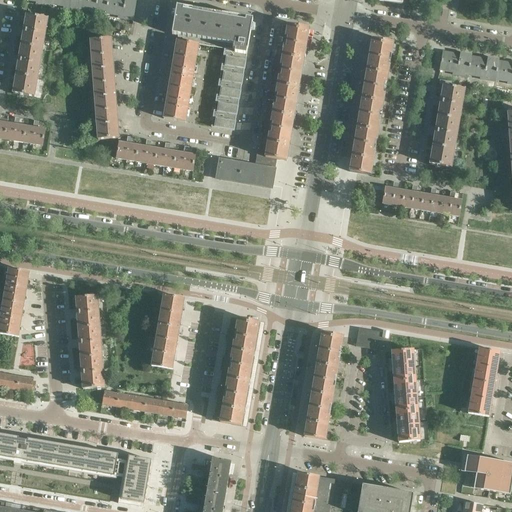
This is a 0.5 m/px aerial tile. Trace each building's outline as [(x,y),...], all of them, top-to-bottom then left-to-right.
[(69,0),(52,0),(51,7),(52,7),(52,5),(64,7),(64,9),(69,10),(71,0),(69,0)] [(78,11),(80,0),(69,0),(71,0),(69,10),(78,11)] [(97,5),(97,0),(80,0),(78,11),(79,12),(80,9),(91,11),(91,14),(96,15),(98,5),(97,5)] [(106,16),(108,0),(97,0),(97,5),(98,5),(96,15),(106,16)] [(123,19),(125,0),(108,0),(106,16),(107,16),(107,14),(119,16),(118,18),(123,19)] [(133,21),(136,0),(125,0),(123,19),(133,21)] [(425,9),(426,0),(417,0),(417,7),(425,9)] [(190,21),(192,9),(177,7),(175,15),(185,17),(184,20),(190,21)] [(202,42),(207,12),(192,9),(190,21),(187,43),(199,45),(200,41),(202,42)] [(217,44),(219,32),(222,15),(207,12),(202,42),(217,44)] [(187,43),(190,21),(184,20),(185,17),(175,15),(172,35),(178,36),(177,41),(187,43)] [(234,35),(235,28),(237,17),(222,15),(219,32),(234,35)] [(42,50),(48,19),(27,16),(22,46),(42,50)] [(251,28),(253,20),(237,17),(235,28),(241,29),(241,27),(251,28)] [(306,47),(309,29),(288,26),(286,33),(286,35),(286,38),(279,37),(277,36),(276,42),(306,47)] [(249,40),(251,28),(241,27),(241,29),(235,28),(234,35),(240,36),(239,38),(249,40)] [(249,44),(249,40),(239,38),(240,36),(234,35),(219,32),(217,44),(225,45),(224,49),(225,49),(235,51),(236,48),(238,48),(239,42),(249,44)] [(112,55),(112,45),(111,40),(90,41),(91,57),(112,55)] [(391,55),(393,44),(372,40),(369,57),(388,60),(389,55),(391,55)] [(196,61),(199,45),(187,43),(177,41),(174,57),(196,61)] [(247,56),(249,45),(249,44),(239,42),(238,48),(236,48),(235,51),(235,54),(247,56)] [(301,75),(306,47),(276,42),(275,47),(277,47),(284,48),(283,52),(283,55),(282,57),(282,60),(281,62),(281,66),(274,65),(272,65),(271,70),(301,75)] [(37,80),(42,50),(22,46),(16,76),(37,80)] [(244,69),(247,56),(235,54),(235,51),(225,49),(223,56),(227,57),(226,65),(244,69)] [(458,66),(460,55),(443,52),(440,70),(453,73),(453,75),(458,76),(460,66),(458,66)] [(467,77),(471,57),(471,56),(460,54),(460,55),(458,66),(460,66),(458,76),(467,77)] [(115,83),(113,67),(112,55),(91,57),(94,85),(115,83)] [(193,76),(195,65),(196,61),(174,57),(172,72),(193,76)] [(386,84),(389,67),(387,66),(388,60),(369,57),(364,86),(383,89),(384,83),(386,84)] [(486,71),(488,60),(471,57),(467,77),(468,78),(469,75),(480,77),(480,80),(485,81),(487,71),(486,71)] [(495,82),(498,62),(498,60),(488,59),(488,60),(486,71),(487,71),(485,81),(495,82)] [(511,85),(511,81),(511,64),(498,62),(495,82),(496,82),(496,80),(508,82),(507,84),(511,85)] [(242,84),(244,69),(226,65),(222,65),(221,72),(225,72),(223,81),(242,84)] [(296,104),(301,75),(271,70),(270,76),(273,76),(279,77),(278,81),(278,83),(277,86),(277,88),(277,91),(276,95),(270,94),(267,93),(267,99),(296,104)] [(191,92),(193,78),(193,76),(172,72),(169,88),(191,92)] [(34,98),(37,80),(16,76),(13,94),(34,98)] [(239,99),(242,84),(223,81),(219,80),(218,87),(222,88),(220,96),(239,99)] [(117,110),(115,94),(115,83),(94,85),(96,112),(117,110)] [(381,112),(384,95),(382,95),(383,89),(364,86),(359,114),(378,118),(379,112),(381,112)] [(459,121),(464,90),(443,86),(438,117),(459,121)] [(188,107),(190,95),(191,92),(169,88),(166,104),(188,107)] [(239,99),(220,96),(217,96),(215,102),(219,103),(218,112),(237,115),(239,99)] [(291,132),(296,104),(267,99),(266,104),(268,104),(274,105),(273,109),(273,112),(273,114),(272,117),(272,119),(271,123),(265,122),(263,121),(262,127),(291,132)] [(185,123),(188,109),(188,107),(166,104),(164,119),(185,123)] [(119,139),(118,122),(117,110),(96,112),(98,140),(119,139)] [(234,131),(237,115),(218,112),(214,111),(213,118),(217,118),(215,128),(234,131)] [(377,141),(379,124),(377,123),(378,118),(359,114),(354,143),(373,146),(374,140),(377,141)] [(454,150),(459,121),(438,117),(433,147),(454,150)] [(14,142),(18,119),(15,118),(14,125),(7,123),(4,140),(14,142)] [(23,143),(26,127),(19,126),(20,119),(18,119),(14,142),(23,143)] [(33,145),(37,122),(34,121),(33,128),(26,127),(23,143),(33,145)] [(42,146),(45,130),(38,129),(39,122),(37,122),(33,145),(42,146)] [(286,161),(291,132),(262,127),(261,133),(263,133),(269,135),(268,138),(268,141),(268,143),(267,146),(267,148),(266,152),(260,151),(258,151),(257,156),(276,160),(286,161)] [(136,162),(138,146),(131,145),(132,138),(128,137),(127,144),(119,143),(116,159),(136,162)] [(154,166),(157,149),(150,148),(151,141),(147,141),(146,147),(138,146),(136,162),(154,166)] [(372,169),(375,152),(372,152),(373,146),(354,143),(349,172),(368,175),(369,169),(372,169)] [(173,169),(176,152),(169,151),(170,145),(166,144),(164,150),(157,149),(154,166),(173,169)] [(193,172),(195,156),(188,154),(189,148),(184,147),(183,153),(176,152),(173,169),(193,172)] [(450,168),(454,150),(433,147),(430,165),(450,168)] [(272,189),(276,160),(257,156),(255,166),(220,160),(216,179),(272,189)] [(402,208),(404,191),(397,190),(398,183),(394,183),(393,189),(385,188),(382,204),(402,208)] [(421,211),(423,194),(416,193),(417,187),(413,186),(412,192),(404,191),(402,208),(421,211)] [(439,214),(442,197),(435,196),(436,190),(432,189),(431,195),(423,194),(421,211),(439,214)] [(459,217),(462,201),(454,199),(455,193),(451,192),(449,199),(442,197),(439,214),(459,217)] [(24,305),(29,274),(30,273),(9,270),(3,302),(24,305)] [(181,315),(183,305),(184,299),(163,296),(161,312),(181,315)] [(99,326),(97,297),(76,298),(78,328),(99,326)] [(0,334),(19,338),(24,305),(3,302),(0,321),(0,334)] [(177,342),(180,326),(181,315),(161,312),(156,339),(177,342)] [(256,340),(259,323),(238,319),(237,323),(236,327),(236,331),(235,336),(256,340)] [(102,357),(99,326),(78,328),(81,359),(102,357)] [(392,352),(390,335),(359,329),(358,336),(356,347),(386,352),(392,352)] [(340,354),(343,337),(322,333),(319,351),(340,354)] [(251,369),(255,345),(256,340),(235,336),(234,342),(233,345),(233,348),(232,351),(232,354),(231,357),(231,360),(230,365),(251,369)] [(172,370),(175,353),(177,342),(156,339),(151,367),(172,370)] [(494,385),(500,353),(479,349),(474,382),(494,385)] [(415,381),(414,366),(413,350),(392,352),(394,382),(415,381)] [(335,383),(339,360),(340,354),(319,351),(314,379),(335,383)] [(104,388),(103,368),(102,357),(81,359),(83,390),(104,388)] [(246,397),(251,369),(230,365),(229,370),(228,373),(228,376),(227,379),(227,382),(226,385),(226,388),(225,394),(246,397)] [(17,390),(19,377),(5,375),(3,388),(17,390)] [(31,390),(33,382),(33,380),(19,377),(17,390),(31,392),(31,390)] [(330,411),(334,389),(335,383),(314,379),(309,408),(330,411)] [(417,411),(416,396),(415,381),(394,382),(396,412),(417,411)] [(489,418),(494,385),(474,382),(468,414),(489,418)] [(116,407),(118,394),(105,392),(102,405),(116,407)] [(130,409),(132,397),(118,394),(116,407),(130,409)] [(241,426),(246,397),(225,394),(224,399),(224,402),(223,405),(223,408),(222,411),(222,414),(221,417),(220,423),(241,426)] [(144,412),(146,399),(132,397),(130,409),(144,412)] [(158,414),(160,402),(146,399),(144,412),(158,414)] [(172,416),(174,404),(160,402),(158,414),(172,416)] [(186,418),(188,406),(174,404),(172,416),(186,419),(186,418)] [(325,440),(329,417),(330,411),(309,408),(304,437),(325,440)] [(420,442),(419,426),(417,411),(396,412),(399,443),(420,442)] [(0,457),(15,460),(24,461),(24,462),(114,477),(115,477),(117,477),(118,475),(119,464),(121,464),(125,465),(128,465),(123,488),(122,498),(119,497),(118,503),(118,504),(126,505),(130,505),(130,506),(135,507),(135,506),(139,507),(144,508),(145,500),(146,493),(150,468),(150,467),(151,463),(152,461),(129,457),(129,458),(118,456),(118,455),(116,455),(109,454),(101,452),(101,453),(95,451),(87,450),(80,449),(80,448),(72,447),(72,448),(65,446),(57,445),(50,444),(50,443),(42,442),(35,441),(36,441),(28,440),(27,441),(19,440),(19,438),(11,437),(4,436),(0,434),(0,457)] [(510,495),(511,483),(511,463),(467,456),(464,472),(476,474),(475,481),(474,489),(475,489),(510,495)] [(225,497),(229,475),(231,463),(212,459),(212,461),(205,460),(204,467),(203,472),(207,473),(207,479),(209,479),(206,494),(225,497)] [(334,496),(336,484),(334,484),(334,481),(298,474),(295,489),(327,494),(327,495),(334,496)] [(350,495),(351,484),(344,483),(342,494),(350,495)] [(410,510),(411,508),(408,508),(409,502),(411,503),(412,496),(413,496),(413,494),(362,485),(357,511),(409,511),(410,510)] [(328,511),(330,507),(332,507),(334,496),(327,495),(327,494),(295,489),(291,511),(328,511)] [(222,511),(225,497),(206,494),(204,507),(202,507),(200,511),(222,511)] [(482,511),(484,506),(463,502),(461,511),(482,511)] [(21,511),(23,507),(2,503),(0,511),(21,511)]
